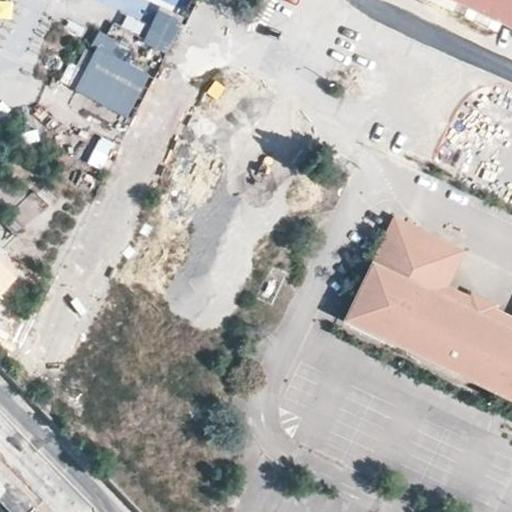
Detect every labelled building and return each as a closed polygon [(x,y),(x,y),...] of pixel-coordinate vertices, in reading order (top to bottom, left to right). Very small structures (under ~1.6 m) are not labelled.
[(511,0),(453,0),(511,28),(511,0)] [(26,51),(36,56),(50,27),(40,22),(26,51)] [(78,94),(135,120),(155,75),(134,66),(141,52),(105,36),(78,94)] [(464,252),(392,217),(341,323),(511,404),(511,318),(494,310),(496,306),(469,294),(467,297),(447,288),(464,252)] [(0,258),(0,297),(20,275),(0,258)]
